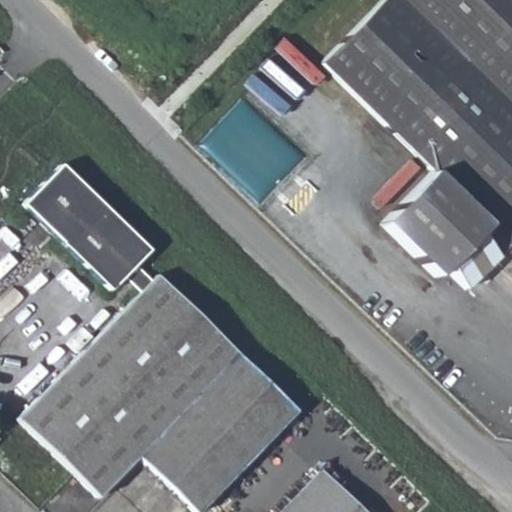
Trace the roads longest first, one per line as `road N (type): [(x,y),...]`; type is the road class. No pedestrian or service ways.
road 1 (unclassified): [(23,0),(511,494)]
road 2 (unknown): [(511,365),(283,140)]
